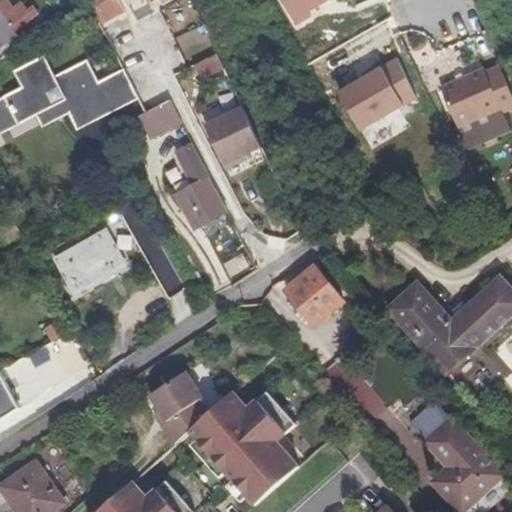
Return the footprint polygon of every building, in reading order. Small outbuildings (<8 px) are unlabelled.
[(40,21),(22,0),(2,0),(0,2),(0,10),(22,36),(40,21)] [(332,0),(282,0),(303,30),(316,21),(313,17),(334,3),(332,0)] [(0,42),(13,32),(0,13),(0,42)] [(132,27),(121,33),(139,69),(150,63),(132,27)] [(218,54),(193,66),(201,83),(226,71),(218,54)] [(337,92),(360,129),(416,94),(394,56),(337,92)] [(0,98),(0,132),(35,114),(40,124),(67,110),(76,127),(110,109),(96,82),(83,59),(49,78),(38,58),(11,72),(19,88),(0,98)] [(449,71),(454,81),(464,76),(459,66),(449,71)] [(454,81),(440,87),(458,126),(500,106),(482,67),(464,76),(454,81)] [(96,82),(110,109),(135,95),(121,69),(96,82)] [(153,131),(179,117),(167,94),(142,109),(136,113),(142,121),(149,129),(153,131)] [(257,140),(238,101),(202,119),(223,163),(240,155),(237,150),(257,140)] [(191,177),(174,186),(191,221),(224,203),(189,136),(174,144),(176,148),(191,177)] [(53,258),(73,294),(125,264),(104,228),(53,258)] [(283,290),(310,325),(340,303),(313,267),(283,290)] [(417,282),(385,311),(442,376),(511,313),(511,294),(498,279),(450,321),(417,282)] [(36,351),(52,378),(80,362),(64,334),(36,351)] [(498,379),(511,367),(511,335),(482,359),(498,379)] [(57,386),(52,378),(36,351),(0,371),(0,375),(20,409),(57,386)] [(0,422),(20,409),(0,375),(0,422)] [(189,378),(154,401),(163,415),(170,427),(165,431),(176,448),(211,423),(201,408),(206,405),(189,378)] [(417,432),(424,440),(452,417),(444,408),(438,408),(417,426),(417,432)] [(239,511),(264,511),(293,489),(271,463),(290,448),(263,413),(243,429),(230,412),(186,447),(239,511)] [(165,431),(170,427),(163,415),(157,418),(165,431)] [(461,511),(503,477),(452,417),(424,440),(446,467),(430,480),(458,511),(461,511)] [(312,511),(358,475),(339,451),(293,489),(264,511),(312,511)] [(0,488),(0,492),(13,511),(55,511),(63,507),(34,466),(0,488)] [(107,511),(177,511),(164,494),(144,510),(131,493),(107,511)]
